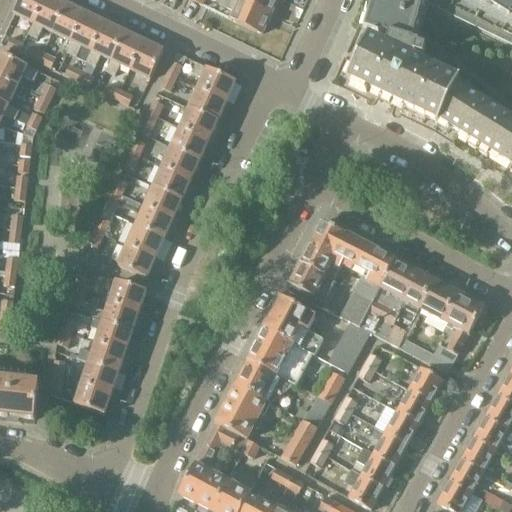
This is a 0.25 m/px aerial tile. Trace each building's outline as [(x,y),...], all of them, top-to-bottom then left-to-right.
[(20,0),(13,16),(33,25),(45,0),(20,0)] [(66,6),(52,0),(45,0),(33,25),(28,36),(37,40),(42,30),(52,35),(66,6)] [(261,35),(270,17),(232,0),(221,0),(219,6),(234,13),(230,21),(261,35)] [(232,0),(270,17),(277,0),(232,0)] [(386,45),(414,59),(415,56),(423,58),(425,49),(418,47),(419,44),(412,42),(423,0),(369,0),(367,4),(367,15),(362,29),(389,36),(386,45)] [(511,0),(469,0),(484,9),(485,6),(510,21),(511,19),(511,0)] [(52,35),(72,44),(85,16),(66,6),(52,35)] [(105,25),(85,16),(72,44),(66,54),(76,59),(81,48),(91,53),(105,25)] [(95,68),(101,58),(111,62),(124,34),(105,25),(91,53),(86,64),(95,68)] [(143,44),(124,34),(111,62),(105,73),(114,78),(120,67),(130,72),(143,44)] [(386,45),(368,37),(366,41),(365,41),(357,58),(358,59),(347,80),(352,83),(350,86),(366,93),(367,90),(438,124),(439,122),(511,167),(511,119),(457,85),(459,81),(418,61),(419,61),(414,59),(386,45)] [(5,48),(18,54),(23,44),(10,38),(5,48)] [(163,53),(143,44),(130,72),(150,81),(163,53)] [(38,63),(43,53),(30,47),(25,57),(38,63)] [(55,59),(43,53),(38,63),(51,70),(55,59)] [(0,80),(17,88),(22,78),(33,83),(38,74),(0,55),(0,80)] [(173,63),(167,76),(178,81),(184,68),(173,63)] [(202,80),(198,91),(226,104),(235,83),(208,71),(196,65),(191,75),(202,80)] [(76,82),(81,72),(69,66),(64,76),(76,82)] [(94,78),(81,72),(76,82),(89,88),(94,78)] [(178,81),(167,76),(161,89),(172,94),(178,81)] [(0,103),(8,108),(17,88),(0,80),(0,103)] [(115,101),(120,90),(108,84),(102,95),(115,101)] [(46,85),(40,98),(50,103),(56,90),(46,85)] [(133,97),(120,90),(115,101),(128,107),(133,97)] [(217,123),(226,104),(198,91),(189,110),(217,123)] [(50,103),(40,98),(34,110),(44,115),(50,103)] [(155,102),(149,115),(160,120),(166,107),(155,102)] [(19,113),(8,108),(0,103),(0,125),(4,117),(14,122),(19,113)] [(208,143),(217,123),(189,110),(180,130),(208,143)] [(26,127),(36,132),(42,119),(32,114),(26,127)] [(160,120),(149,115),(143,128),(154,133),(160,120)] [(171,149),(200,162),(208,143),(180,130),(171,149)] [(137,141),(130,154),(141,159),(147,146),(137,141)] [(19,157),(30,158),(32,146),(20,144),(19,157)] [(162,169),(191,182),(200,162),(171,149),(162,169)] [(141,159),(130,154),(124,167),(135,172),(141,159)] [(5,171),(28,174),(30,162),(18,161),(17,166),(6,165),(5,171)] [(182,201),(191,182),(162,169),(153,189),(182,201)] [(16,177),(14,189),(26,190),(28,178),(16,177)] [(118,180),(112,193),(123,198),(129,185),(118,180)] [(26,190),(14,189),(13,201),(25,203),(26,190)] [(144,208),(173,221),(182,201),(153,189),(144,208)] [(164,241),(173,221),(144,208),(123,198),(112,193),(103,213),(114,218),(119,206),(141,216),(136,228),(164,241)] [(94,232),(105,237),(114,218),(103,213),(94,232)] [(11,216),(10,231),(21,233),(23,217),(11,216)] [(322,224),(313,240),(337,253),(335,257),(344,262),(365,273),(376,252),(322,224)] [(155,260),(164,241),(136,228),(127,247),(155,260)] [(8,244),(20,246),(21,233),(10,231),(9,238),(8,244)] [(99,249),(105,237),(94,232),(88,245),(99,249)] [(333,282),(344,262),(335,257),(337,253),(313,240),(300,265),(300,266),(333,282)] [(118,267),(146,280),(155,260),(127,247),(118,267)] [(6,258),(5,272),(16,274),(18,260),(6,258)] [(372,304),(359,330),(370,335),(398,350),(403,340),(406,334),(392,327),(401,309),(415,317),(418,311),(434,282),(395,262),(372,304)] [(334,283),(333,282),(300,266),(289,287),(323,304),(334,283)] [(15,288),(16,274),(5,272),(3,287),(15,288)] [(75,292),(86,295),(91,282),(80,278),(75,292)] [(447,376),(474,327),(484,308),(434,282),(418,311),(421,313),(420,315),(426,318),(427,316),(447,327),(446,329),(452,332),(453,330),(456,331),(446,350),(439,346),(434,356),(403,340),(398,350),(447,376)] [(116,283),(109,304),(139,314),(146,293),(116,283)] [(86,295),(75,292),(70,305),(82,309),(86,295)] [(347,309),(341,320),(349,324),(359,330),(372,304),(355,295),(349,305),(347,309)] [(265,331),(311,356),(313,357),(322,340),(308,333),(316,318),(281,300),(265,331)] [(1,301),(0,310),(0,317),(11,318),(13,302),(1,301)] [(132,334),(139,314),(109,304),(106,313),(94,310),(90,321),(95,322),(132,334)] [(11,318),(0,317),(0,329),(9,331),(11,318)] [(62,332),(73,336),(77,322),(66,319),(62,332)] [(125,355),(132,334),(95,322),(92,330),(99,332),(95,345),(125,355)] [(359,330),(349,324),(328,365),(348,375),(370,335),(359,330)] [(265,331),(249,361),(284,379),(295,385),(311,356),(265,331)] [(73,336),(62,332),(57,345),(68,349),(73,336)] [(118,375),(125,355),(95,345),(92,354),(81,351),(77,361),(88,365),(118,375)] [(377,347),(365,368),(375,374),(386,353),(377,347)] [(249,361),(235,387),(270,406),(284,379),(249,361)] [(52,376),(64,378),(65,363),(54,362),(52,376)] [(88,365),(82,385),(111,395),(118,375),(88,365)] [(353,389),(366,397),(370,391),(368,386),(375,374),(365,368),(353,389)] [(421,371),(409,393),(431,405),(443,383),(421,371)] [(318,397),(331,405),(345,380),(332,373),(318,397)] [(62,392),(64,378),(52,376),(51,391),(62,392)] [(511,378),(509,377),(497,398),(511,406),(511,378)] [(0,417),(34,422),(38,385),(0,381),(0,417)] [(104,416),(111,395),(82,385),(75,406),(104,416)] [(263,418),(270,406),(235,387),(215,425),(216,425),(247,442),(260,416),(263,418)] [(419,426),(431,405),(409,393),(397,414),(419,426)] [(511,406),(497,398),(485,420),(507,432),(511,423),(511,406)] [(341,411),(350,416),(357,404),(347,399),(341,411)] [(344,427),(350,416),(341,411),(335,422),(344,427)] [(301,422),(317,431),(323,420),(309,413),(303,423),(301,422)] [(397,414),(385,435),(407,448),(419,426),(397,414)] [(375,429),(357,419),(353,427),(371,437),(375,429)] [(473,441),(496,453),(502,443),(501,443),(507,432),(485,420),(473,441)] [(301,422),(280,459),(296,468),(317,431),(301,422)] [(178,496),(208,511),(226,480),(211,472),(220,454),(216,452),(221,444),(240,454),(247,442),(216,425),(178,496)] [(333,425),(329,432),(336,436),(340,429),(333,425)] [(356,447),(329,432),(325,438),(352,453),(356,447)] [(395,469),(407,448),(385,435),(373,457),(395,469)] [(473,441),(461,462),(484,475),(496,453),(473,441)] [(260,449),(247,442),(240,454),(253,461),(260,449)] [(317,454),(327,460),(334,447),(323,442),(317,454)] [(395,469),(373,457),(364,452),(357,464),(366,469),(361,478),(383,490),(395,469)] [(320,472),(327,460),(317,454),(311,464),(313,466),(309,473),(318,478),(321,473),(320,472)] [(461,462),(449,484),(472,496),(484,475),(461,462)] [(270,480),(286,490),(292,480),(276,471),(270,480)] [(227,481),(226,480),(208,511),(241,511),(249,495),(250,493),(237,486),(241,478),(231,473),(227,481)] [(369,511),(370,511),(383,490),(361,478),(352,473),(345,485),(354,490),(348,500),(369,511)] [(303,486),(292,480),(286,490),(297,496),(303,486)] [(448,511),(462,511),(472,496),(449,484),(437,506),(448,511)] [(241,511),(274,511),(276,509),(249,495),(241,511)] [(318,511),(330,511),(334,504),(324,499),(317,511),(318,511)]
